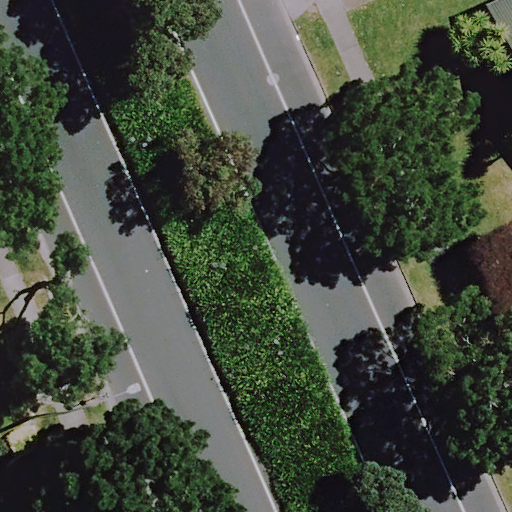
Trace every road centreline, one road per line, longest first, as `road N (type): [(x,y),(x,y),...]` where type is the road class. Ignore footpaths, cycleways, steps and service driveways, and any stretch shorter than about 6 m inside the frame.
road 1 (secondary): [(208,0),(433,511)]
road 2 (secondary): [(225,511),(0,11)]
